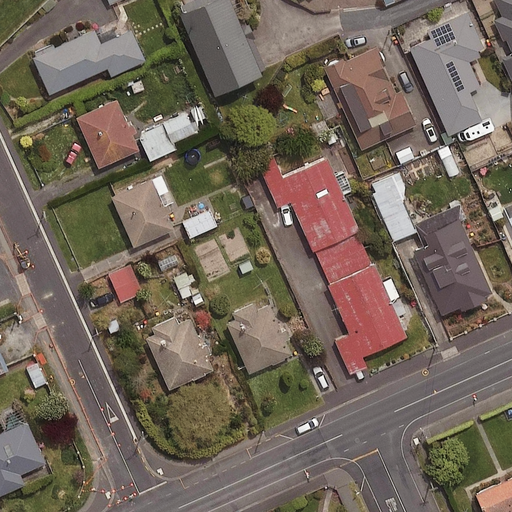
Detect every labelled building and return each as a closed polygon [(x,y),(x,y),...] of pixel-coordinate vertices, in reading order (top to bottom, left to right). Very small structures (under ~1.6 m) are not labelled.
[(233,0),(195,0),(179,7),(214,89),(262,68),(233,0)] [(511,0),(496,0),(502,13),(492,17),(502,40),(506,38),(511,50),(502,54),(511,78),(511,0)] [(430,35),(410,44),(448,133),(484,118),(458,56),(484,45),(468,8),(427,26),(430,35)] [(95,25),(32,53),(48,91),(107,65),(110,72),(145,57),(131,26),(101,39),(95,25)] [(375,44),(326,66),(362,145),(415,121),(400,87),(396,89),(375,44)] [(117,95),(76,113),(98,164),(139,146),(117,95)] [(205,117),(199,105),(138,131),(151,158),(177,146),(173,138),(199,126),(196,121),(205,117)] [(447,141),(434,146),(446,174),(459,169),(447,141)] [(410,142),(392,148),(397,162),(415,156),(410,142)] [(327,154),(266,180),(276,204),(290,198),(311,247),(359,227),(327,154)] [(415,229),(392,173),(369,182),(393,238),(415,229)] [(152,175),(111,192),(133,243),(174,225),(152,175)] [(218,221),(211,207),(183,220),(190,234),(218,221)] [(493,287),(459,213),(424,228),(428,238),(411,245),(441,310),(493,287)] [(375,260),(329,280),(361,354),(407,334),(375,260)] [(141,290),(128,262),(109,272),(122,299),(141,290)] [(197,290),(188,267),(174,273),(183,295),(197,290)] [(254,298),(232,308),(235,315),(226,319),(248,370),(292,351),(270,300),(258,305),(254,298)] [(174,312),(150,323),(154,330),(145,334),(168,386),(213,366),(190,314),(178,319),(174,312)] [(38,360),(26,366),(37,388),(49,382),(38,360)] [(50,463),(31,422),(0,435),(0,496),(0,497),(29,484),(25,474),(50,463)] [(511,511),(511,471),(471,490),(481,511),(511,511)]
